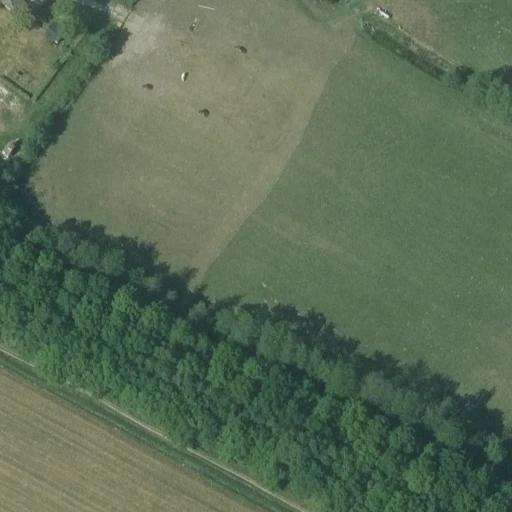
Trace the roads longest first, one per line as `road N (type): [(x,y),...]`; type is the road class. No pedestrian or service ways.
road 1 (unknown): [(511,509),(0,269)]
road 2 (unknown): [(308,511),(0,345)]
